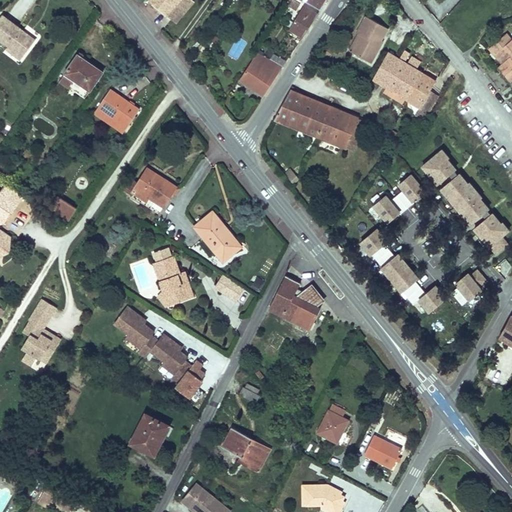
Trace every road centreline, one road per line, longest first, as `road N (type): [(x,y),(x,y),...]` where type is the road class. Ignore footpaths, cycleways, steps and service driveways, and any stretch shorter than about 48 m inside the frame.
road 1 (residential): [(300,230),(158,511)]
road 2 (primary): [(448,410),(300,230)]
road 3 (residential): [(74,246),(184,88)]
road 4 (tertiary): [(340,0),(236,151)]
road 5 (residential): [(405,0),(511,130)]
road 6 (residential): [(448,410),(511,291)]
